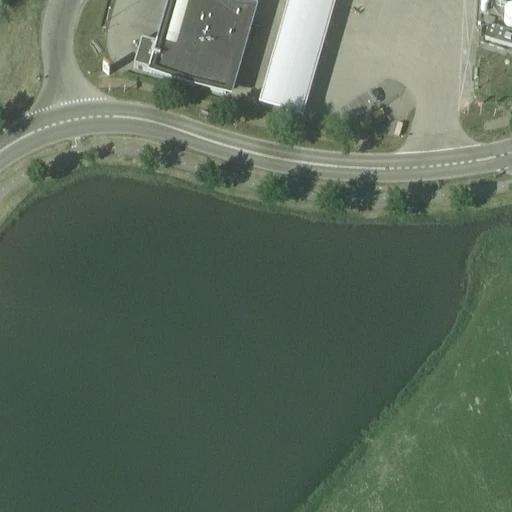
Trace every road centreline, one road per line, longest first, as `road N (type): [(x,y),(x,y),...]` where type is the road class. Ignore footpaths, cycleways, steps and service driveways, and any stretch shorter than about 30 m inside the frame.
road 1 (tertiary): [(70,121),(131,119),(254,155),(340,168),(436,168),(511,154)]
road 2 (unclassified): [(63,0),(55,36),(70,121)]
